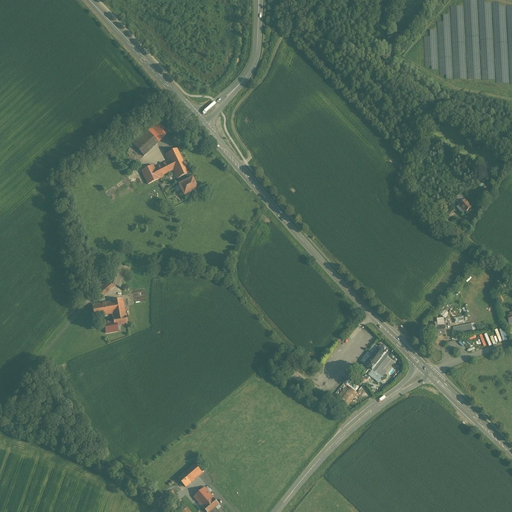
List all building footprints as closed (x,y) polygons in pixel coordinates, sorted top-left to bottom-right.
[(400,24),(395,22),(391,29),(396,32),(400,24)] [(407,35),(403,32),(392,44),(397,47),(407,35)] [(158,121),(148,131),(159,142),(169,133),(158,121)] [(158,143),(146,129),(131,143),(143,156),(158,143)] [(176,149),(165,154),(168,162),(154,169),(153,165),(141,171),(148,185),(159,179),(163,177),(162,175),(172,170),(177,179),(188,173),(176,149)] [(140,154),(130,162),(134,167),(144,159),(140,154)] [(192,178),(178,185),(184,196),(188,194),(193,191),(197,189),(192,178)] [(490,191),(482,183),(479,186),(486,194),(490,191)] [(472,207),(461,195),(455,200),(459,205),(464,211),(466,213),(472,207)] [(125,264),(114,261),(111,270),(109,270),(105,283),(106,283),(111,285),(115,286),(118,287),(125,264)] [(125,264),(118,287),(123,289),(131,266),(125,264)] [(106,283),(95,293),(98,296),(111,285),(106,283)] [(122,299),(110,301),(110,302),(92,305),(94,317),(112,314),(112,313),(124,311),(122,299)] [(124,311),(112,313),(112,314),(113,321),(114,321),(114,326),(116,326),(127,324),(124,311)] [(113,321),(107,322),(108,325),(105,326),(106,333),(117,331),(116,326),(114,326),(114,321),(113,321)] [(421,324),(414,332),(417,339),(426,333),(421,324)] [(471,324),(453,327),(455,337),(473,333),(471,324)] [(432,327),(433,336),(446,335),(444,326),(441,326),(432,327)] [(378,348),(364,365),(365,365),(361,370),(366,373),(369,369),(372,371),(386,353),(387,351),(387,348),(383,345),(380,346),(379,348),(378,348)] [(386,353),(372,371),(375,373),(388,355),(386,353)] [(349,387),(348,389),(346,387),(339,396),(341,398),(337,403),(345,409),(357,394),(349,387)] [(206,470),(198,461),(178,479),(186,488),(206,470)] [(195,498),(203,508),(213,498),(205,489),(195,498)] [(175,490),(168,496),(171,501),(179,496),(175,490)] [(219,505),(213,498),(203,508),(207,511),(219,511),(216,508),(219,505)]
